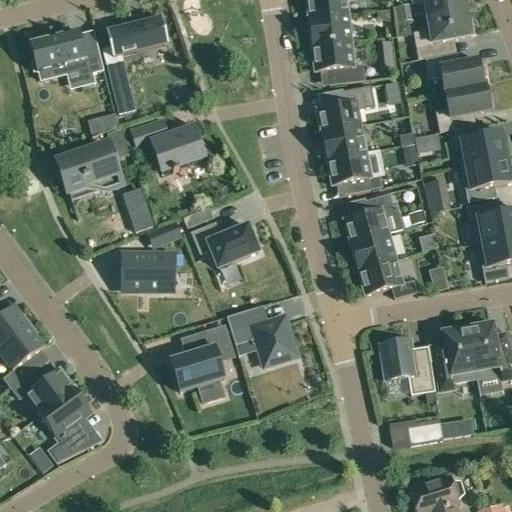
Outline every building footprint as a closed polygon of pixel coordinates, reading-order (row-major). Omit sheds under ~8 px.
[(306,0),(309,20),(347,17),(345,1),(354,0),(306,0)] [(410,0),(411,7),(424,4),(427,19),(466,12),(464,4),(468,3),(467,0),(410,0)] [(466,12),(427,19),(429,32),(412,35),(418,63),(444,57),(441,44),(471,38),(470,36),(474,35),(472,21),(468,22),(466,12)] [(347,17),(308,21),(311,49),(350,45),(347,17)] [(161,19),(106,33),(112,60),(168,46),(161,19)] [(79,33),(30,46),(34,62),(30,63),(33,75),(38,74),(40,84),(66,77),(68,82),(103,73),(97,50),(84,53),(79,33)] [(350,45),(312,49),(315,75),(327,73),(329,87),(364,83),(362,68),(353,69),(350,45)] [(444,57),(425,61),(429,82),(442,80),(445,96),(486,88),(486,86),(483,87),(481,79),(485,78),(483,64),(479,65),(478,62),(454,66),(452,57),(444,58),(444,57)] [(131,97),(123,65),(106,69),(114,101),(131,97)] [(486,88),(445,96),(448,111),(435,113),(439,135),(466,130),(463,118),(491,113),(490,110),(494,109),(491,95),(487,95),(486,88)] [(345,106),(317,111),(322,135),(360,128),(357,113),(374,109),(370,89),(342,95),(345,106)] [(101,120),(105,135),(118,130),(115,116),(101,120)] [(177,171),(205,161),(193,127),(167,136),(162,122),(130,133),(136,151),(150,146),(161,177),(172,173),(173,175),(178,173),(177,171)] [(360,128),(321,136),(326,163),(365,156),(360,128)] [(472,130),(451,134),(458,170),(462,169),(501,162),(496,137),(474,141),(472,130)] [(72,203),(94,196),(91,187),(112,180),(110,171),(115,170),(113,166),(118,165),(130,161),(122,136),(108,140),(110,147),(75,158),(79,169),(62,175),(78,222),(79,222),(72,203)] [(365,156),(328,164),(333,189),(343,187),(345,197),(372,192),(365,156)] [(466,192),(461,193),(464,207),(493,201),(491,190),(508,187),(503,161),(501,162),(462,169),(466,192)] [(368,214),(344,221),(351,246),(388,236),(381,212),(392,209),(389,197),(365,204),(368,214)] [(427,203),(430,215),(445,212),(443,200),(427,203)] [(500,202),(465,209),(467,223),(471,222),(476,246),(511,238),(511,212),(502,214),(500,202)] [(209,211),(183,222),(187,232),(213,221),(209,211)] [(424,224),(420,213),(413,215),(416,226),(424,224)] [(180,237),(175,225),(153,234),(158,246),(180,237)] [(216,272),(258,255),(254,245),(257,244),(251,229),(248,230),(247,227),(221,238),(215,225),(191,235),(200,257),(209,254),(216,272)] [(388,236),(350,247),(357,273),(395,263),(388,236)] [(511,238),(476,246),(483,285),(507,280),(505,267),(511,265),(511,238)] [(170,256),(122,259),(125,292),(172,289),(170,256)] [(395,263),(359,274),(365,298),(392,291),(395,302),(417,295),(413,284),(402,287),(395,263)] [(445,284),(431,287),(434,295),(447,291),(445,284)] [(0,351),(29,329),(14,309),(0,319),(0,351)] [(300,361),(286,316),(259,324),(255,311),(227,319),(235,348),(253,342),(262,373),(300,361)] [(490,327),(489,323),(474,326),(475,330),(467,331),(475,384),(499,380),(500,383),(511,381),(511,361),(509,351),(497,353),(492,326),(490,327)] [(458,328),(444,331),(444,335),(442,335),(446,360),(434,362),(440,394),(453,392),(452,387),(475,384),(467,331),(459,332),(458,328)] [(45,350),(29,329),(0,351),(0,358),(12,374),(3,381),(11,391),(32,376),(24,365),(45,350)] [(229,345),(224,329),(201,336),(206,351),(170,362),(180,395),(223,382),(217,364),(229,361),(224,347),(229,345)] [(410,342),(378,347),(384,383),(408,379),(411,398),(435,394),(428,349),(412,352),(410,342)] [(40,419),(76,393),(60,371),(39,386),(32,376),(11,391),(18,402),(25,398),(40,419)] [(76,393),(40,419),(59,445),(47,453),(56,467),(82,453),(68,433),(92,416),(76,393)] [(440,426),(408,431),(410,447),(442,442),(440,426)] [(46,459),(36,466),(43,476),(53,468),(46,459)] [(451,484),(450,479),(410,492),(416,511),(456,511),(455,508),(458,507),(457,502),(464,497),(460,485),(451,484)]
